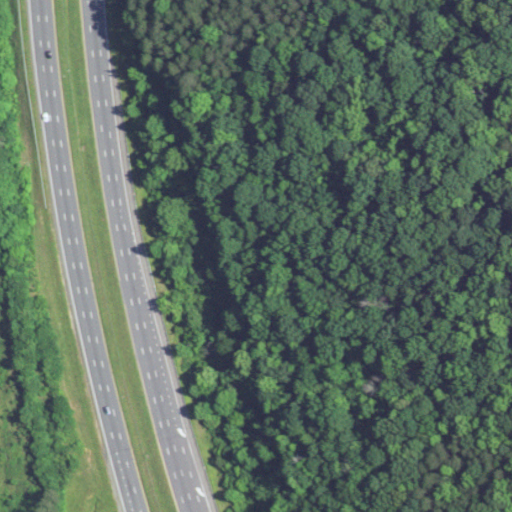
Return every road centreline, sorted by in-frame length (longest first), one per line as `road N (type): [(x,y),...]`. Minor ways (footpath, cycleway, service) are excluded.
road 1 (motorway): [(199,511),(170,421),(111,154),(93,0)]
road 2 (motorway): [(42,0),(102,375),(142,511)]
